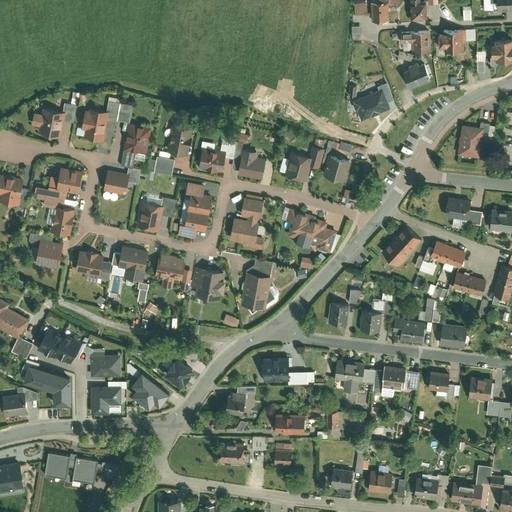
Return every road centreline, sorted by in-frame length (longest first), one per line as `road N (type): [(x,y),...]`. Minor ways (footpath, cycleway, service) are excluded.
road 1 (residential): [(377,219),(243,185),(225,192),(207,247),(107,231),(87,218),(89,159),(46,146),(10,149)]
road 2 (residential): [(150,473),(385,511)]
road 3 (residential): [(281,323),(320,341),(511,365)]
road 4 (residential): [(0,441),(81,427),(175,428)]
road 5 (residential): [(281,323),(225,364),(175,428)]
road 6 (residential): [(377,219),(281,323)]
road 7 (residential): [(511,79),(442,119),(415,167)]
